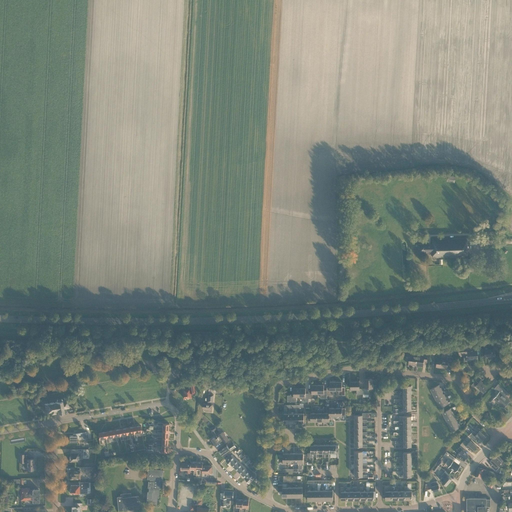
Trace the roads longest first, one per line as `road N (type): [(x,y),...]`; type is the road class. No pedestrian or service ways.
road 1 (primary): [(0,318),(212,320),(490,301)]
road 2 (residential): [(457,379),(363,367),(280,382),(266,501)]
